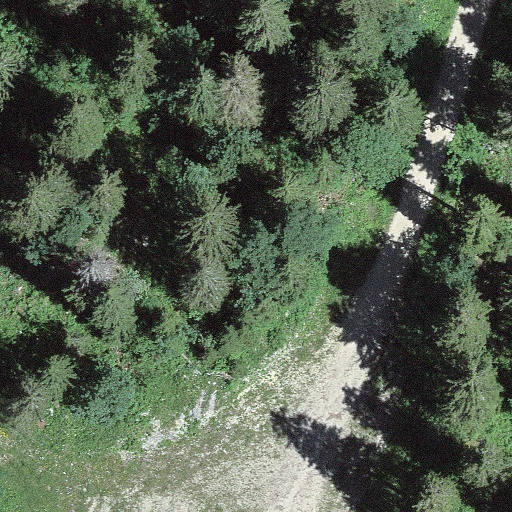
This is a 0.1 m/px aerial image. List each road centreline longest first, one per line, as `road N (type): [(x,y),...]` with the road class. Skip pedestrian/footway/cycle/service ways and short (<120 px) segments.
road 1 (track): [(327,428),(483,0)]
road 2 (track): [(195,511),(0,440)]
